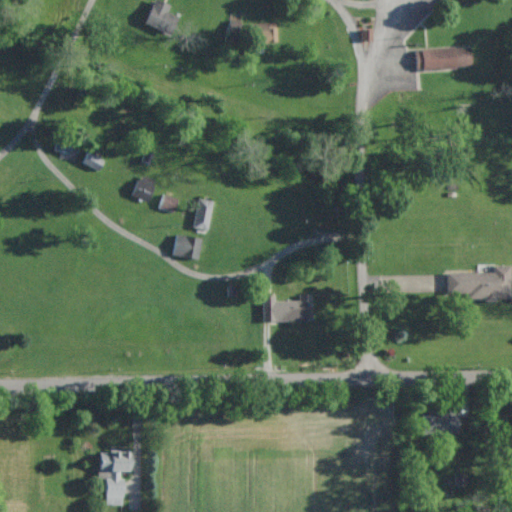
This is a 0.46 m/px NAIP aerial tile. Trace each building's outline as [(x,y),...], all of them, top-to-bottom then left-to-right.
[(169,4),(156,0),(151,0),(144,25),(171,34),(177,16),(166,12),(169,4)] [(276,42),(276,22),(251,23),(252,43),(276,42)] [(414,48),(415,69),(471,68),(470,47),(414,48)] [(97,170),(102,161),(87,152),(82,161),(97,170)] [(153,179),(137,175),(131,196),(147,201),(153,179)] [(177,199),(162,194),(158,208),(172,212),(177,199)] [(212,201),(198,198),(192,227),(206,229),(212,201)] [(196,259),(201,239),(176,233),(171,254),(196,259)] [(510,299),(510,265),(492,265),(492,271),(446,272),(446,293),(467,293),(467,299),(510,299)] [(262,296),(262,321),(312,320),(312,294),(298,294),(298,300),(274,300),(274,295),(262,296)] [(458,412),(420,413),(421,434),(459,433),(458,412)] [(109,447),(132,448),(131,471),(119,471),(119,477),(122,478),(122,504),(106,504),(106,495),(105,495),(105,487),(109,484),(110,478),(97,478),(97,471),(99,470),(99,451),(109,451),(109,447)]
